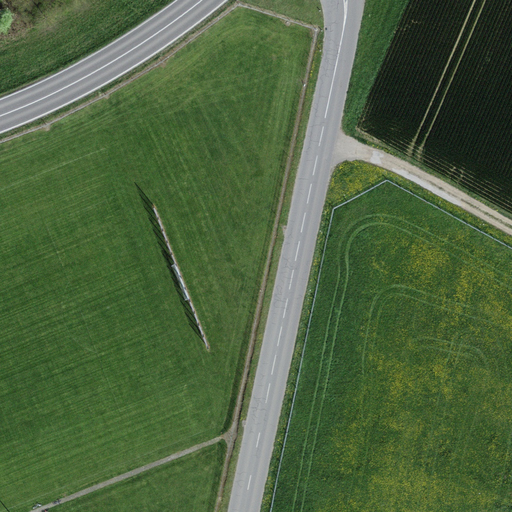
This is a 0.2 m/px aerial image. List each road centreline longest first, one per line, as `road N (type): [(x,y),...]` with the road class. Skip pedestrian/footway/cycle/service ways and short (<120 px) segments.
road 1 (residential): [(241,511),(345,21),(343,0)]
road 2 (secondary): [(201,0),(74,83),(0,115)]
road 3 (track): [(511,229),(383,159),(318,139)]
